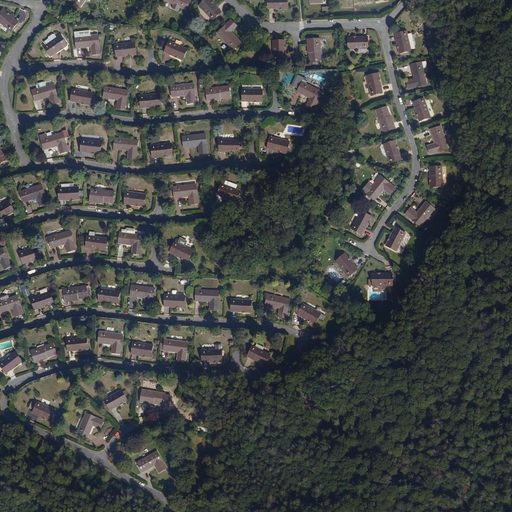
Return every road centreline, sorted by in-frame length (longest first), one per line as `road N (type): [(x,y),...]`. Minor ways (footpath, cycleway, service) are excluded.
road 1 (residential): [(100,461),(14,419),(6,405),(18,380),(95,360),(262,373)]
road 2 (residential): [(0,335),(91,311),(256,323),(328,337)]
road 3 (residential): [(13,123),(21,159),(33,168),(130,175),(286,165)]
road 4 (residential): [(13,123),(296,116)]
road 5 (residential): [(381,23),(417,167),(368,249)]
road 6 (residential): [(0,234),(75,212),(215,216)]
road 7 (residential): [(0,288),(68,265),(174,271)]
road 8 (residential): [(6,73),(172,73)]
road 9 (residential): [(232,0),(264,27),(381,23)]
